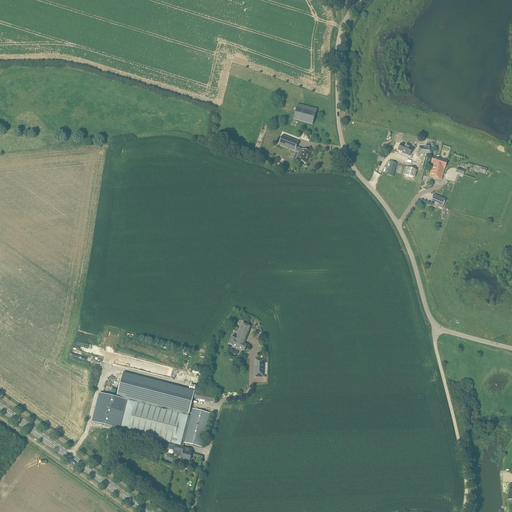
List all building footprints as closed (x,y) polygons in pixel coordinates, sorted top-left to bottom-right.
[(317,109),(312,108),(297,104),(293,120),(313,125),(317,109)] [(404,143),(406,136),(394,133),(392,138),(395,139),(395,141),(404,143)] [(293,140),(282,135),(279,145),(285,147),(286,144),(296,148),(294,151),(298,153),(296,160),(305,164),(308,158),(310,152),(303,150),(296,147),(298,142),(293,140)] [(401,144),(398,151),(404,154),(410,157),(413,150),(401,144)] [(432,156),(433,148),(420,147),(419,154),(432,156)] [(437,164),(438,159),(433,158),(431,164),(433,164),(430,172),(429,177),(436,179),(439,165),(438,165),(438,164),(437,164)] [(442,180),(443,175),(444,170),(445,170),(447,162),(438,159),(437,164),(438,164),(438,165),(439,165),(436,179),(442,180)] [(391,161),(387,175),(393,177),(397,163),(391,161)] [(413,178),(414,173),(415,170),(416,166),(410,164),(409,168),(406,167),(404,175),(413,178)] [(465,171),(457,168),(456,172),(458,173),(457,176),(462,178),(465,171)] [(437,206),(442,208),(446,200),(434,195),(431,200),(438,203),(437,206)] [(244,352),(246,347),(247,345),(244,344),(251,327),(243,324),(236,340),(231,338),(231,340),(229,344),(244,352)] [(265,374),(265,363),(255,363),(255,374),(265,374)] [(123,373),(117,397),(188,416),(195,391),(123,373)] [(216,395),(205,392),(196,391),(194,399),(214,403),(216,395)] [(99,393),(92,422),(181,446),(181,442),(184,443),(186,435),(183,435),(188,416),(117,397),(99,393)] [(211,414),(206,413),(193,409),(186,435),(184,443),(202,448),(211,414)] [(190,450),(168,444),(167,449),(173,450),(177,451),(179,452),(180,451),(183,451),(187,452),(188,451),(190,451),(190,450)] [(183,452),(182,459),(190,461),(192,454),(191,453),(191,450),(190,450),(190,451),(188,451),(187,452),(183,451),(183,452)]
